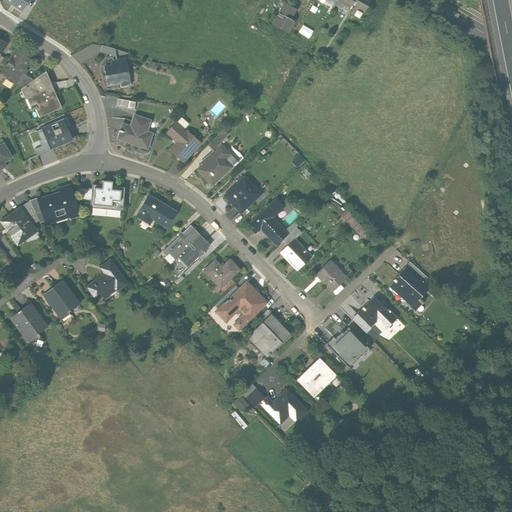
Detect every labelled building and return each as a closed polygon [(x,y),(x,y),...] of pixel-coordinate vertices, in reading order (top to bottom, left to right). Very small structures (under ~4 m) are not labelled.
[(5,0),(22,11),(28,0),(5,0)] [(369,0),(353,0),(352,3),(364,10),(369,0)] [(284,3),(278,13),(289,19),(295,9),(284,3)] [(299,5),(296,11),(302,14),(305,8),(299,5)] [(293,22),(289,19),(278,13),(272,24),(287,33),(293,22)] [(114,49),(102,46),(100,52),(116,57),(114,49)] [(14,49),(0,73),(16,82),(21,73),(24,75),(27,70),(24,69),(30,59),(14,49)] [(104,65),(108,85),(120,83),(120,87),(129,85),(125,58),(110,61),(111,64),(104,65)] [(22,88),(20,89),(25,100),(26,99),(31,111),(35,109),(38,118),(61,108),(45,71),(33,80),(22,88)] [(22,88),(33,80),(24,75),(21,73),(16,82),(15,83),(22,88)] [(138,103),(117,99),(116,107),(137,111),(138,103)] [(122,124),(117,140),(147,149),(152,133),(146,131),(150,120),(133,114),(129,126),(122,124)] [(181,118),(177,122),(184,129),(188,124),(181,118)] [(63,119),(41,128),(50,149),(71,139),(63,119)] [(169,150),(183,162),(200,143),(184,129),(177,122),(176,121),(166,133),(176,142),(169,150)] [(51,150),(50,149),(41,128),(19,138),(29,160),(51,150)] [(208,145),(213,150),(220,143),(228,135),(223,130),(208,145)] [(11,158),(3,143),(0,144),(0,169),(5,166),(3,163),(11,158)] [(196,169),(211,185),(236,160),(220,143),(213,150),(200,163),(201,165),(196,169)] [(291,162),(297,167),(304,160),(299,155),(291,162)] [(224,196),(240,213),(243,210),(252,202),(260,194),(244,177),(224,196)] [(99,186),(92,186),(91,188),(91,203),(90,209),(123,211),(124,197),(124,189),(114,188),(114,182),(99,181),(99,186)] [(80,215),(70,185),(59,189),(60,191),(37,199),(45,221),(46,224),(69,216),(70,218),(80,215)] [(91,203),(91,188),(80,187),(85,202),(91,203)] [(148,195),(135,217),(149,225),(152,220),(166,229),(176,211),(148,195)] [(276,245),(287,234),(284,231),(271,217),(281,207),(283,206),(276,198),(250,223),(258,231),(260,229),(276,245)] [(28,202),(38,221),(39,223),(45,221),(37,199),(28,202)] [(32,225),(38,221),(28,202),(20,208),(32,225)] [(243,210),(248,215),(257,207),(252,202),(243,210)] [(283,206),(281,207),(288,214),(294,208),(288,202),(283,206)] [(20,208),(0,221),(0,222),(16,245),(36,231),(32,225),(20,208)] [(341,216),(352,228),(358,222),(347,210),(341,216)] [(418,212),(412,214),(415,221),(421,219),(418,212)] [(284,231),(287,234),(297,225),(294,222),(284,231)] [(368,234),(359,224),(353,230),(362,239),(368,234)] [(173,263),(177,259),(200,236),(190,226),(182,234),(181,232),(178,235),(179,236),(162,253),(166,257),(164,259),(170,265),(172,262),(173,263)] [(210,245),(200,236),(177,259),(187,269),(199,256),(200,258),(205,254),(203,252),(210,245)] [(282,254),(298,271),(310,258),(294,242),(282,254)] [(215,260),(203,272),(220,289),(240,270),(229,259),(221,267),(215,260)] [(104,274),(86,287),(96,301),(102,297),(104,299),(126,283),(110,260),(100,268),(104,274)] [(332,292),(346,278),(330,261),(315,275),(332,292)] [(405,268),(389,287),(412,308),(418,301),(422,305),(424,303),(420,299),(432,285),(426,280),(423,284),(405,268)] [(63,282),(43,296),(60,319),(79,305),(63,282)] [(267,303),(246,282),(215,312),(225,323),(239,310),(244,315),(233,325),(239,331),(267,303)] [(364,307),(374,297),(364,288),(354,299),(364,307)] [(375,298),(358,314),(370,327),(377,320),(385,329),(396,319),(375,298)] [(46,327),(30,305),(10,319),(28,344),(38,337),(36,334),(46,327)] [(259,318),(263,322),(270,315),(271,314),(267,310),(259,318)] [(247,338),(267,358),(271,353),(274,350),(290,335),(270,315),(263,322),(247,338)] [(98,324),(97,331),(103,333),(105,326),(98,324)] [(333,337),(326,344),(349,367),(368,348),(348,327),(336,340),(333,337)] [(319,358),(296,380),(314,398),(336,376),(319,358)] [(264,369),(269,365),(264,360),(260,364),(264,369)] [(273,403),(267,397),(263,401),(267,405),(264,409),(280,425),(289,416),(296,423),(308,412),(286,389),(273,403)] [(234,403),(242,410),(247,405),(239,398),(234,403)]
